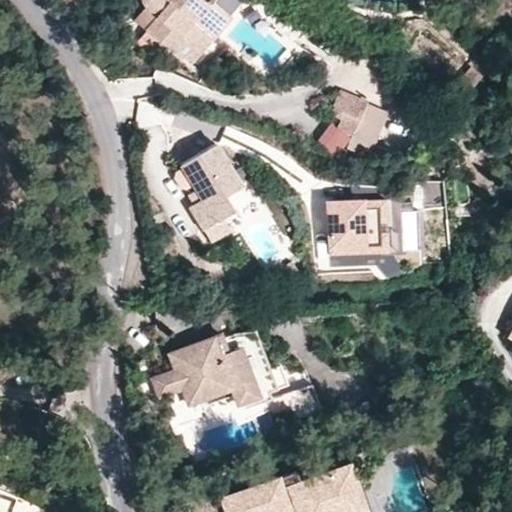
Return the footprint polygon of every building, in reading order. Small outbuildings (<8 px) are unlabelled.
[(141,0),(142,3),(157,15),(145,30),(168,49),(179,37),(184,41),(195,28),(202,34),(222,10),(210,0),(141,0)] [(231,18),(222,10),(202,34),(211,41),(231,18)] [(179,37),(168,49),(181,58),(202,34),(195,28),(184,41),(179,37)] [(339,122),(350,95),(336,89),(325,116),(339,122)] [(350,95),(339,122),(355,128),(366,101),(350,95)] [(388,110),(366,101),(355,128),(352,134),(349,143),(370,152),(388,110)] [(355,128),(339,122),(337,128),(352,134),(355,128)] [(178,165),(193,190),(199,198),(191,203),(187,206),(209,240),(227,229),(220,218),(231,210),(223,195),(239,184),(214,143),(178,165)] [(199,198),(193,190),(185,194),(191,203),(199,198)] [(366,198),(325,200),(328,255),(369,253),(366,198)] [(167,368),(161,370),(169,389),(176,386),(182,402),(226,384),(232,399),(271,384),(251,336),(220,348),(213,330),(160,351),(167,368)] [(169,389),(161,370),(146,376),(153,395),(169,389)] [(322,384),(274,401),(285,431),(332,415),(322,384)] [(341,511),(336,496),(357,488),(348,466),(300,485),(296,471),(222,500),(226,511),(291,511),(292,511),(291,511),(341,511)]
